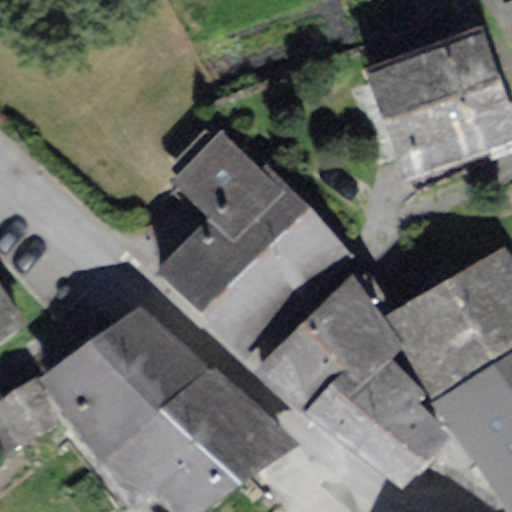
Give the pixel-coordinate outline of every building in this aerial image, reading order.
[(510,121),(475,32),(376,70),(411,160),(510,121)] [(338,245),(220,131),(181,171),(220,209),(166,264),(245,340),(338,245)] [(511,341),(511,257),(503,243),(393,315),(441,388),(511,341)] [(384,351),(397,337),(350,271),(270,358),(399,475),(447,424),(414,394),(421,385),(384,351)] [(0,330),(22,314),(0,284),(0,330)] [(44,374),(101,447),(204,365),(130,306),(44,374)] [(511,487),(511,341),(441,388),(508,491),(511,487)] [(185,511),(287,432),(204,365),(101,447),(142,499),(162,484),(184,511),(185,511)]
